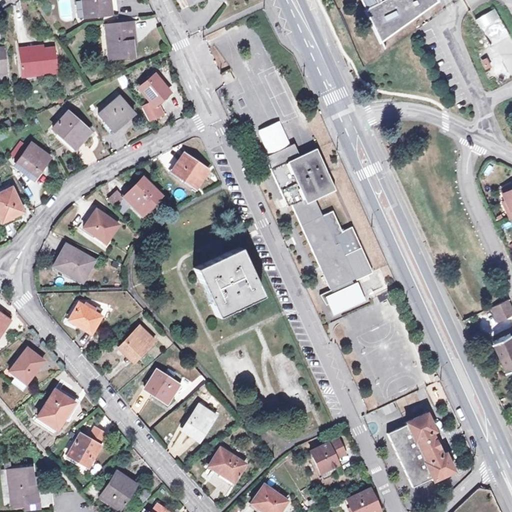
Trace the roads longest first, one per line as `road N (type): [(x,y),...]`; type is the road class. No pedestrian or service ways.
road 1 (residential): [(399,511),(212,112)]
road 2 (secondary): [(338,133),(494,459)]
road 3 (secondary): [(505,449),(356,123)]
road 4 (residential): [(202,511),(6,277)]
road 5 (residential): [(6,277),(41,215),(71,187),(212,112)]
road 6 (residential): [(478,136),(468,183),(511,286)]
road 7 (secondary): [(278,0),(338,133)]
road 8 (secondary): [(356,123),(301,0)]
road 9 (residential): [(478,136),(417,113),(356,123)]
road 10 (residential): [(157,0),(212,112)]
